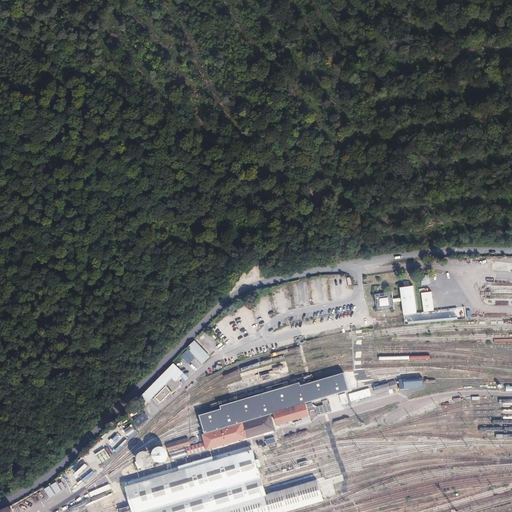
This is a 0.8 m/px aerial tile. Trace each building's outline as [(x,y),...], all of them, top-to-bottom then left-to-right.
[(392,292),(375,294),(377,312),(394,309),(393,302),(401,301),(403,315),(417,313),(413,286),(399,287),(401,298),(393,299),(392,292)] [(423,312),(434,311),(433,292),(422,293),(423,312)] [(196,340),(180,355),(189,364),(197,357),(203,363),(211,356),(196,340)] [(183,373),(173,364),(139,398),(145,405),(152,399),(158,405),(170,393),(173,395),(181,386),(180,385),(182,383),(177,379),(183,373)] [(199,415),(204,432),(348,390),(343,373),(300,386),(299,383),(220,406),(221,410),(199,415)] [(389,390),(390,394),(394,393),(393,389),(398,387),(396,381),(374,386),(376,393),(389,390)] [(369,388),(349,394),(352,404),(357,403),(356,400),(372,396),(369,388)] [(340,394),(342,404),(349,403),(347,393),(340,394)] [(318,415),(332,411),(328,399),(322,401),(323,405),(315,407),(318,415)] [(306,404),(274,412),(278,426),(310,417),(306,404)] [(134,419),(138,426),(149,418),(145,412),(134,419)] [(270,414),(243,423),(248,439),(275,431),(270,414)] [(243,423),(201,434),(207,451),(248,439),(243,423)] [(129,435),(135,430),(131,425),(124,430),(129,435)] [(112,443),(119,436),(117,434),(110,440),(112,443)] [(188,438),(166,444),(168,452),(191,446),(188,438)] [(152,453),(152,457),(154,461),(157,463),(160,464),(166,463),(168,459),(169,455),(167,452),(165,449),(163,448),(160,447),(158,448),(155,449),(152,453)] [(96,454),(101,463),(110,457),(105,448),(96,454)] [(253,451),(125,488),(132,511),(212,511),(267,496),(253,451)] [(152,462),(152,457),(149,454),(147,453),(145,452),(141,453),(139,454),(137,457),(137,460),(138,464),(140,467),(143,469),(148,468),(151,466),(152,462)] [(80,485),(94,473),(83,459),(72,468),(78,476),(75,479),(80,485)] [(42,501),(66,488),(62,481),(38,494),(42,501)] [(267,496),(212,511),(288,511),(324,502),(318,481),(267,496)]
